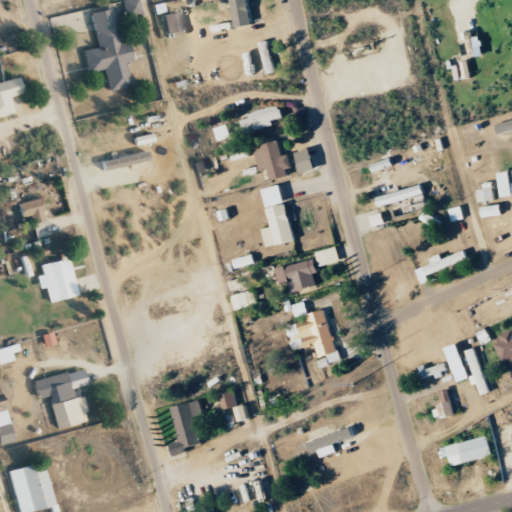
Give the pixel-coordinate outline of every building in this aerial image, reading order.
[(123,0),(121,1),(125,17),(141,12),(137,0),(123,0)] [(232,0),(237,27),(254,25),(250,0),(232,0)] [(89,13),(97,47),(82,51),(87,72),(103,69),(108,91),(130,86),(125,63),(132,62),(127,40),(118,42),(111,8),(89,13)] [(162,15),(166,33),(183,30),(179,12),(162,15)] [(0,82),(0,116),(14,113),(10,97),(23,94),(19,78),(0,82)] [(241,117),(245,134),(275,126),(273,121),(285,118),(282,106),(241,117)] [(500,134),(511,130),(511,120),(497,125),(500,134)] [(260,171),(269,169),(271,180),(292,177),(288,155),(283,156),(281,143),(256,147),(260,171)] [(101,160),(102,169),(147,162),(146,153),(101,160)] [(511,195),(511,171),(500,173),(504,196),(511,195)] [(264,189),(272,227),(264,229),(268,247),(296,241),(283,185),(264,189)] [(381,206),(425,194),(423,185),(378,197),(381,206)] [(481,204),(496,201),(494,185),(478,188),(481,204)] [(396,214),(425,207),(423,196),(393,203),(396,214)] [(29,215),(31,223),(44,220),(39,198),(18,204),(21,217),(29,215)] [(503,214),(501,204),(483,208),(485,218),(503,214)] [(48,234),(46,221),(32,224),(34,237),(48,234)] [(343,260),(339,246),(316,252),(320,266),(343,260)] [(443,259),(442,254),(431,258),(433,264),(417,270),(423,284),(430,281),(428,275),(470,260),(467,251),(443,259)] [(38,265),(41,274),(35,276),(38,288),(44,287),(47,302),(77,295),(68,257),(38,265)] [(292,291),(317,286),(314,273),(318,273),(316,260),(277,268),(280,285),(291,283),(292,291)] [(259,306),(256,291),(234,295),(237,310),(259,306)] [(296,318),(308,314),(305,302),(293,305),(296,318)] [(317,345),(320,358),(322,366),(340,362),(327,310),(307,315),(308,321),(287,326),(293,351),(317,345)] [(41,335),(44,347),(55,344),(52,332),(41,335)] [(511,370),(511,332),(506,335),(508,341),(500,344),(511,370)] [(11,353),(18,351),(17,345),(0,347),(0,363),(13,361),(11,353)] [(33,381),(37,399),(48,396),(55,429),(87,422),(81,396),(72,398),(70,388),(86,385),(82,369),(33,381)] [(0,444),(13,441),(0,387),(0,444)] [(223,410),(238,407),(235,392),(220,394),(223,410)] [(437,419),(455,415),(452,399),(443,400),(444,406),(435,408),(437,419)] [(173,408),(182,442),(172,445),(175,454),(204,446),(196,417),(205,415),(201,401),(173,408)] [(237,408),(240,422),(251,419),(247,405),(237,408)] [(322,458),(338,452),(336,444),(356,437),(353,428),(310,444),(313,453),(320,451),(322,458)] [(494,457),(491,437),(445,446),(447,457),(452,456),(454,465),(494,457)] [(17,511),(28,511),(54,506),(44,463),(8,471),(17,511)]
